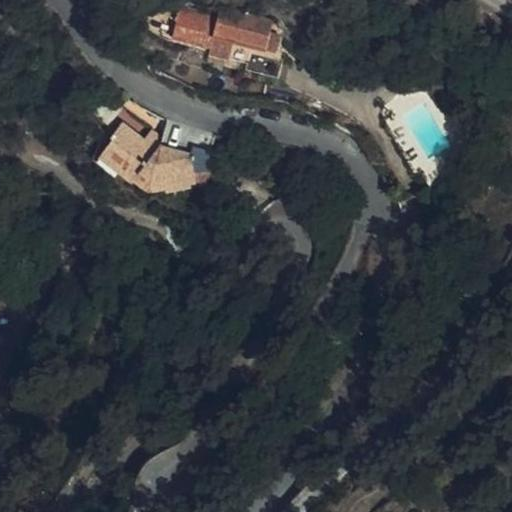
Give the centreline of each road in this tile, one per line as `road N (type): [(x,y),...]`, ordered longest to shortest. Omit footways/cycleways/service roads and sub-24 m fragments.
road 1 (residential): [(154,511),(148,484),(190,453),(234,382),(297,269),(296,239),(275,243),(204,370),(96,501),(85,506),(78,493)]
road 2 (residential): [(375,199),(354,156),(307,133),(176,108),(138,84),(96,48),(66,0)]
road 3 (residential): [(375,199),(319,321),(216,470),(177,511)]
road 4 (residential): [(258,511),(336,423),(357,375),(388,232),(375,199)]
